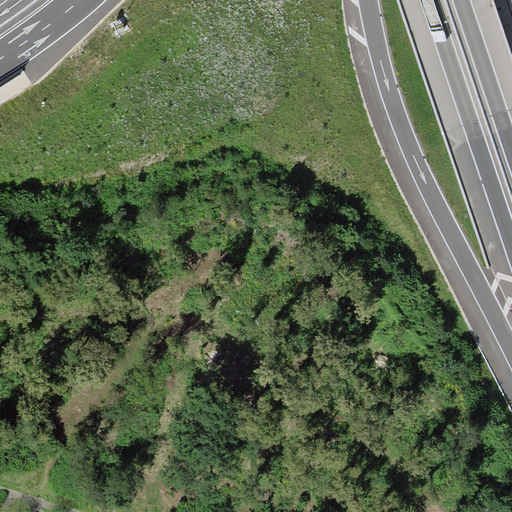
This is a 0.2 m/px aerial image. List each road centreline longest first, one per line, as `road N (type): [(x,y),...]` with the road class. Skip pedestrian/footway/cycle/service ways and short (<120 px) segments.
road 1 (trunk): [(363,0),(375,65),(410,165),(511,349)]
road 2 (trunk): [(422,0),(511,259)]
road 3 (trunk): [(511,124),(470,0)]
